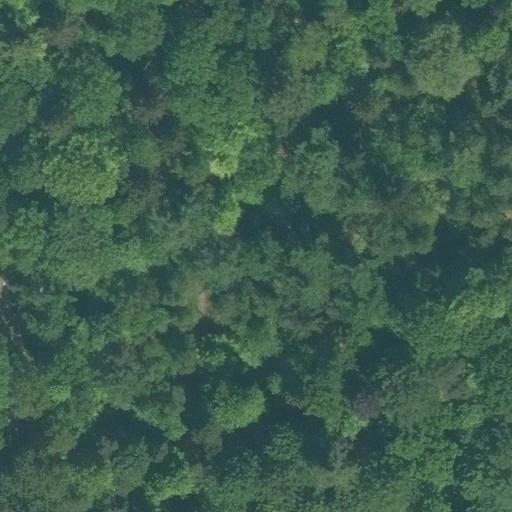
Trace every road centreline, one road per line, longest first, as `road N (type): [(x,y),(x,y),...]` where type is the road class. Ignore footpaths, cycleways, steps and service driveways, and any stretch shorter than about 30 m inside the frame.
road 1 (track): [(202,237),(206,134),(192,0)]
road 2 (track): [(199,312),(195,439),(241,511)]
road 3 (tertiary): [(12,511),(0,360)]
